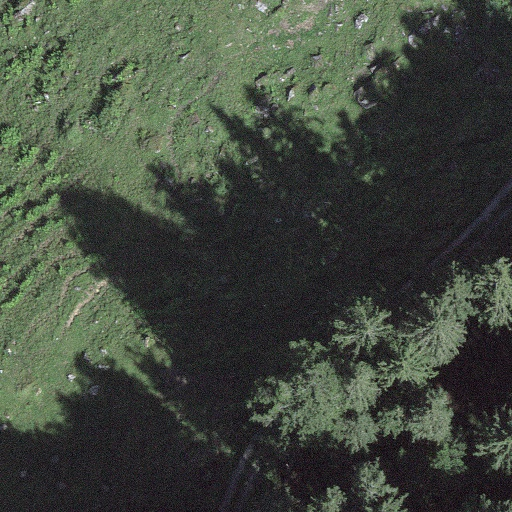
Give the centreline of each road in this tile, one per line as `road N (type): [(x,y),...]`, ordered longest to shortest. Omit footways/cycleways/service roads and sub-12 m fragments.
road 1 (track): [(0,462),(357,330)]
road 2 (track): [(357,330),(255,446),(229,511)]
road 3 (track): [(357,330),(511,189)]
